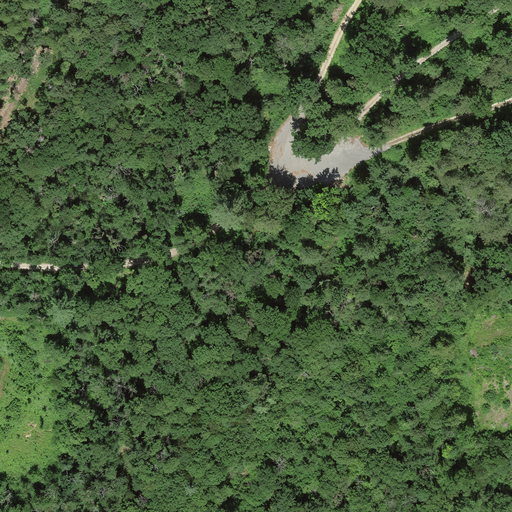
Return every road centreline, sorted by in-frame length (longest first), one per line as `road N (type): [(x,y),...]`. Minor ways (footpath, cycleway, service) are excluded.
road 1 (motorway): [(0,440),(241,430),(511,399)]
road 2 (motorway): [(511,341),(306,363),(0,373)]
road 3 (track): [(0,263),(87,268),(164,256),(286,179)]
road 4 (track): [(286,179),(511,101)]
road 5 (track): [(333,140),(507,0)]
road 6 (track): [(286,179),(310,99),(366,0)]
